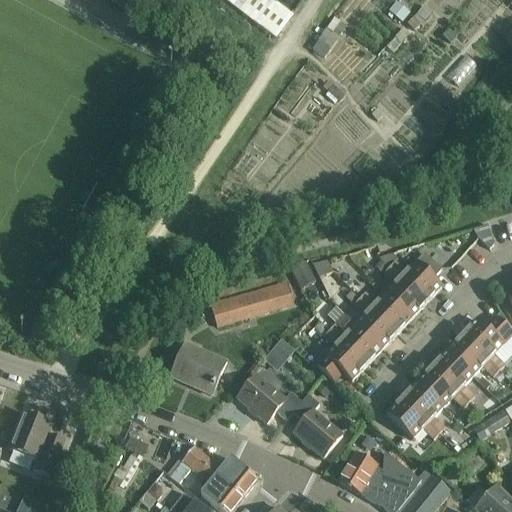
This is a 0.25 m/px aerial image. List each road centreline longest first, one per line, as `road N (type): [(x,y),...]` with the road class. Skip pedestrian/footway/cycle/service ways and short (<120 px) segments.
road 1 (residential): [(283,474),(119,404),(0,365)]
road 2 (residential): [(366,403),(511,256)]
road 3 (track): [(315,0),(244,104)]
